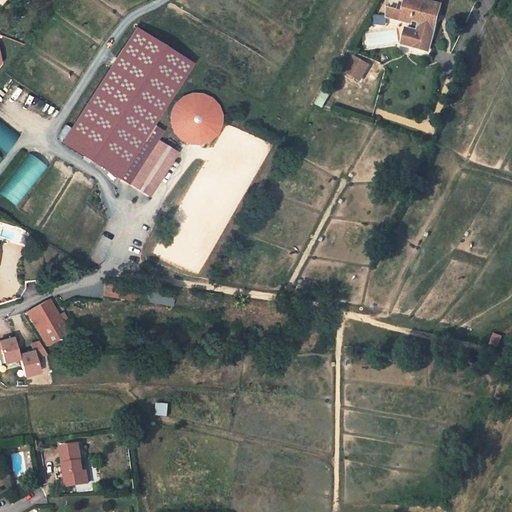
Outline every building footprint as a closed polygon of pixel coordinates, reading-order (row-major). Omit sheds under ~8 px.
[(442,7),(422,0),(389,0),(387,15),(411,24),(412,21),(420,24),(417,32),(412,46),(427,51),(433,32),(442,7)] [(137,28),(64,143),(131,185),(135,179),(158,142),(165,131),(155,124),(194,64),(137,28)] [(406,28),(401,42),(412,46),(417,32),(406,28)] [(364,71),(369,58),(359,55),(355,68),(364,71)] [(180,137),(183,140),(186,141),(189,143),(192,144),(195,144),(199,144),(202,143),(205,143),(208,141),(211,139),(214,137),(216,135),(218,132),(220,129),(221,126),(222,123),(222,120),(222,116),(221,113),(220,110),(219,107),(217,104),(214,101),(211,99),(208,97),(204,95),(200,94),(196,94),(192,94),(189,95),(185,97),(182,99),(179,102),(176,105),(174,108),(173,112),(172,116),(172,120),(172,124),(173,127),(175,131),(177,134),(180,137)] [(0,146),(8,152),(19,136),(0,122),(0,146)] [(158,142),(135,179),(154,191),(178,154),(158,142)] [(46,169),(29,155),(0,191),(0,192),(16,205),(46,169)] [(135,179),(131,185),(150,197),(154,191),(135,179)] [(131,286),(108,282),(106,295),(130,299),(131,286)] [(173,298),(150,294),(148,303),(171,306),(173,298)] [(49,301),(31,310),(48,339),(66,330),(49,301)] [(15,334),(0,338),(0,353),(6,351),(8,360),(23,355),(21,351),(15,334)] [(492,334),(490,345),(499,346),(501,335),(492,334)] [(36,346),(21,351),(23,355),(29,372),(44,367),(39,353),(50,349),(44,336),(34,340),(36,346)] [(88,437),(70,440),(72,458),(74,457),(75,465),(72,465),(75,478),(97,475),(96,462),(92,462),(88,437)]
